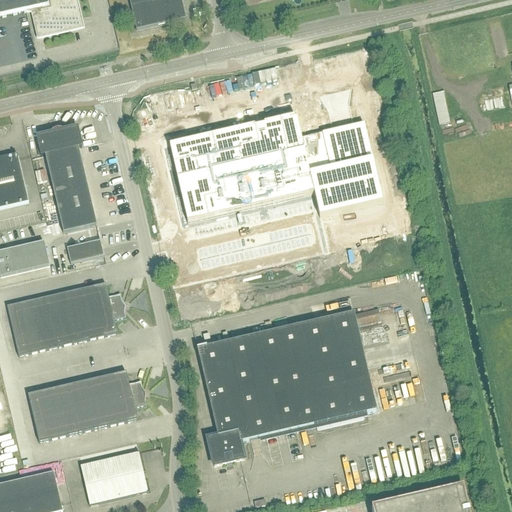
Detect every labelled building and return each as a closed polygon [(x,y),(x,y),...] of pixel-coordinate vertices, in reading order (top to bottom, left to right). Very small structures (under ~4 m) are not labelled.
[(40,39),(73,31),(72,28),(73,27),(74,28),(77,24),(76,23),(76,22),(79,21),(74,0),(0,0),(0,20),(34,12),(40,39)] [(128,0),(137,33),(186,22),(181,0),(128,0)] [(443,93),(432,96),(439,126),(450,124),(443,93)] [(254,129),(170,148),(188,226),(314,196),(320,220),(382,206),(364,127),(301,141),(296,119),(264,127),(263,127),(263,128),(256,130),(256,129),(255,129),(254,129)] [(78,130),(37,140),(41,159),(45,158),(64,236),(97,229),(78,151),(82,150),(78,130)] [(0,212),(29,205),(17,157),(0,160),(0,212)] [(71,267),(104,259),(100,243),(67,251),(71,267)] [(44,245),(0,255),(0,278),(0,280),(50,269),(44,245)] [(106,287),(7,309),(19,359),(117,336),(114,323),(126,321),(125,315),(122,312),(120,307),(122,303),(120,297),(109,300),(106,287)] [(354,316),(197,352),(218,440),(208,442),(214,469),(244,462),(240,445),(377,414),(354,316)] [(141,394),(142,390),(141,385),(129,387),(126,375),(28,398),(39,446),(137,423),(135,411),(146,408),(145,403),(142,399),(141,394)] [(83,469),(81,469),(90,509),(149,495),(140,455),(87,467),(87,464),(82,465),(83,469)] [(62,511),(54,476),(36,480),(43,511),(62,511)] [(0,511),(43,511),(36,480),(0,488),(0,511)] [(468,511),(463,491),(372,511),(371,511),(468,511)] [(265,502),(254,504),(256,510),(266,508),(265,502)]
